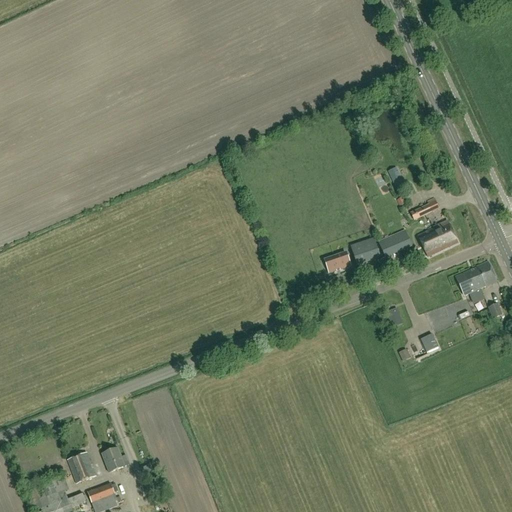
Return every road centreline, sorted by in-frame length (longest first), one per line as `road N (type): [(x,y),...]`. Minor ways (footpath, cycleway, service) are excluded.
road 1 (unclassified): [(0,439),(500,241)]
road 2 (secondary): [(500,241),(388,0)]
